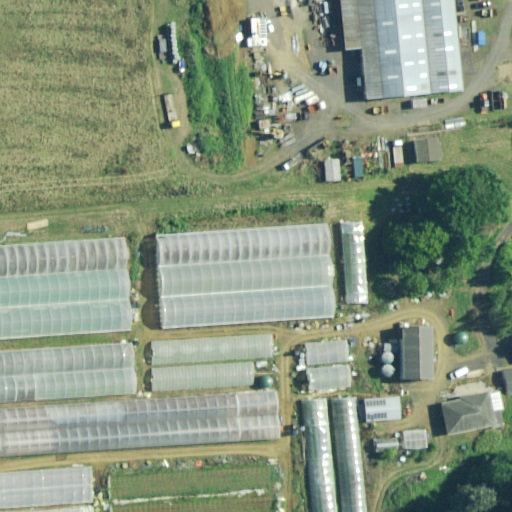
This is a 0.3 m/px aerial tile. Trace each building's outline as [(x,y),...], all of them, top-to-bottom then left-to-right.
[(336,0),(342,50),(358,48),(363,99),(458,90),(449,0),(336,0)] [(436,160),(434,139),(412,141),(414,163),(436,160)] [(338,180),(337,159),(323,160),(324,181),(338,180)] [(154,234),(161,329),(333,318),(327,222),(154,234)] [(366,302),(361,222),(340,223),(345,303),(366,302)] [(0,246),(0,338),(127,330),(121,239),(0,246)] [(428,379),(427,328),(398,328),(399,379),(428,379)] [(304,368),(344,363),(341,338),(301,342),(304,368)] [(0,351),(0,407),(132,399),(128,343),(0,351)] [(344,363),(304,368),(306,391),(347,386),(344,363)] [(511,393),(511,369),(501,371),(506,395),(511,393)] [(132,399),(0,407),(0,458),(276,441),(273,390),(132,399)] [(499,409),(496,390),(457,398),(458,401),(439,405),(445,435),(491,426),(488,411),(499,409)] [(331,398),(340,511),(363,511),(354,396),(331,398)] [(399,418),(397,397),(362,400),(364,422),(399,418)] [(336,511),(328,398),(303,400),(311,511),(336,511)] [(424,448),(423,430),(401,431),(402,449),(424,448)] [(396,450),(395,438),(373,440),(374,452),(396,450)]
